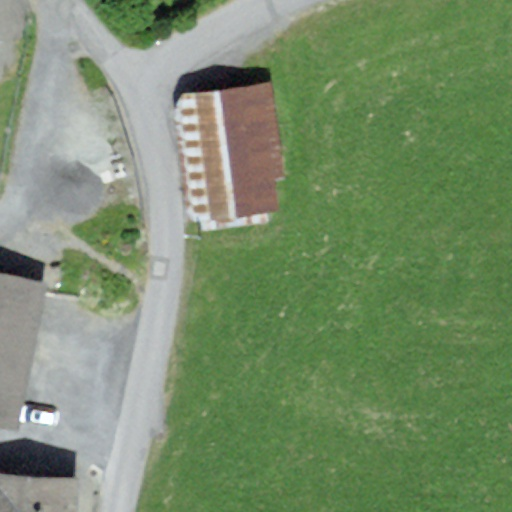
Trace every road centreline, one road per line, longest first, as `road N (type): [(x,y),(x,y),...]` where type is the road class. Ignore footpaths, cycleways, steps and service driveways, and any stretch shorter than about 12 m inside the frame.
road 1 (unclassified): [(142,86),(168,259),(120,511)]
road 2 (unclassified): [(142,86),(271,0)]
